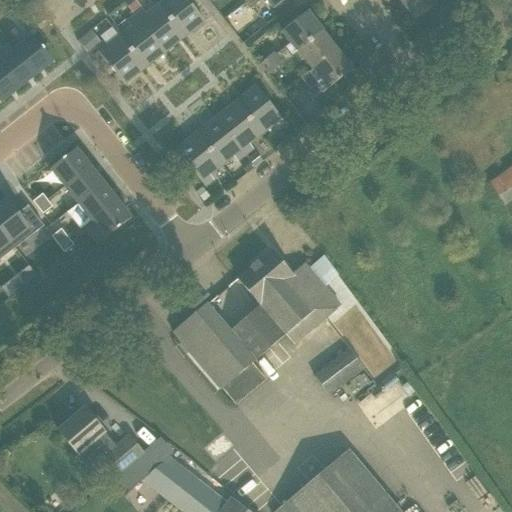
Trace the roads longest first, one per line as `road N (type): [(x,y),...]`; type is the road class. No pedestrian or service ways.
road 1 (residential): [(0,144),(44,110),(73,104),(201,252)]
road 2 (residential): [(201,252),(417,85)]
road 3 (residential): [(8,400),(201,252)]
